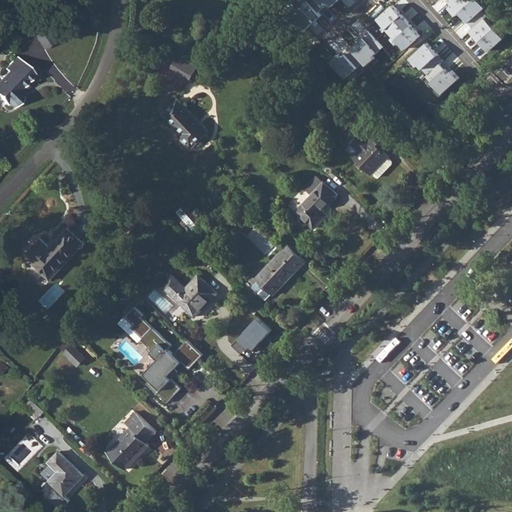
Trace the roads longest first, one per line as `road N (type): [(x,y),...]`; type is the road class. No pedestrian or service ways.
road 1 (tertiary): [(157,511),(511,136)]
road 2 (residential): [(0,202),(87,103),(114,48),(121,0)]
